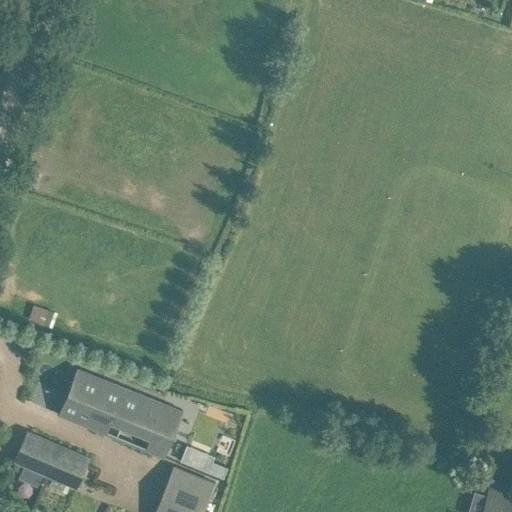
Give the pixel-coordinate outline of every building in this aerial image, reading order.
[(34,304),(29,318),(51,326),(56,312),(34,304)] [(164,456),(182,411),(183,409),(100,376),(77,366),(58,413),(106,432),(114,415),(123,418),(116,436),(164,456)] [(76,486),(89,457),(26,429),(13,459),(24,464),(19,476),(38,484),(43,472),(76,486)] [(202,511),(215,482),(193,473),(184,496),(163,488),(153,511),(202,511)] [(511,511),(511,492),(508,491),(489,486),(480,511),(511,511)]
